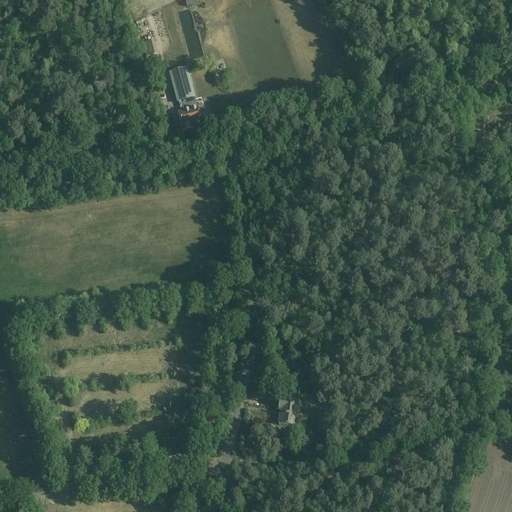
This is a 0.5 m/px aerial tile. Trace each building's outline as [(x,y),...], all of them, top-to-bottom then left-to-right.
[(154,56),(150,43),(143,45),(146,59),(154,56)] [(199,117),(197,109),(188,75),(171,80),(177,104),(181,103),(184,113),(178,114),(180,122),(181,121),(182,124),(181,125),(183,132),(202,127),(202,126),(207,125),(205,115),(199,117)] [(147,315),(147,326),(161,326),(160,314),(147,315)] [(61,341),(70,341),(69,326),(60,327),(61,341)] [(38,332),(40,348),(51,347),(49,331),(38,332)] [(35,398),(47,396),(45,386),(33,388),(35,398)] [(55,400),(41,402),(42,417),(57,415),(55,400)] [(278,426),(295,429),(300,403),(283,400),(283,401),(280,401),(278,411),(281,412),(281,413),(283,413),(282,416),(280,416),(278,426)] [(183,442),(194,442),(195,432),(184,432),(183,442)] [(163,444),(164,454),(175,453),(174,443),(163,444)] [(114,455),(104,457),(105,466),(115,464),(114,455)]
